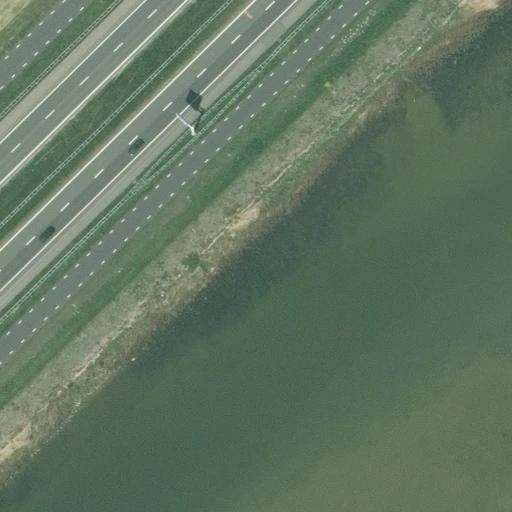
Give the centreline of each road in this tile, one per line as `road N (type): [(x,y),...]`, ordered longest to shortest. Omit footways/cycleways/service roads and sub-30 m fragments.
road 1 (unclassified): [(0,349),(356,0)]
road 2 (motorway): [(0,277),(283,0)]
road 3 (motorway): [(166,0),(0,163)]
